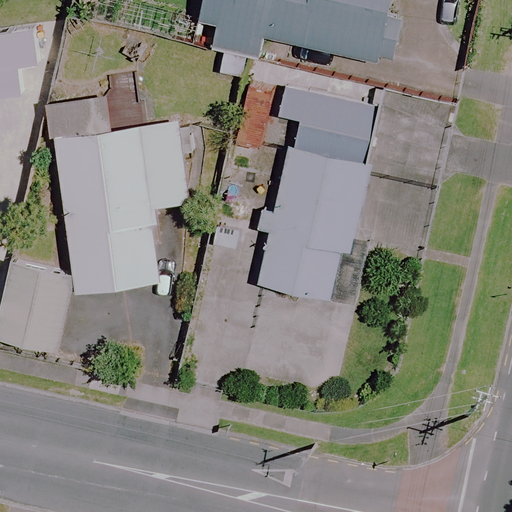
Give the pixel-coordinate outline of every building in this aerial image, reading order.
[(206,0),(198,42),(257,55),(261,35),(378,59),(389,0),(206,0)] [(0,95),(21,94),(18,67),(33,65),(29,28),(0,31),(0,95)] [(362,171),(370,133),(379,89),(259,65),(250,108),(291,117),(258,282),(336,298),(362,171)] [(186,201),(176,122),(57,136),(75,291),(159,281),(150,206),(186,201)] [(70,277),(9,265),(0,309),(0,338),(56,350),(62,323),(70,277)]
